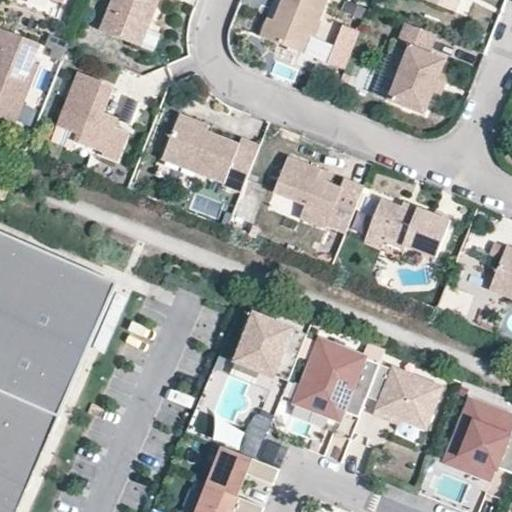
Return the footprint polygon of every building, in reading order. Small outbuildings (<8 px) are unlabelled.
[(111,0),(100,26),(139,43),(157,0),(111,0)] [(262,37),(301,54),(309,36),(317,39),(323,23),(319,20),(326,0),(286,0),(278,22),(270,19),(262,37)] [(387,100),(424,117),(444,60),(428,53),(436,34),(406,22),(398,41),(407,48),(387,100)] [(0,115),(23,127),(46,43),(0,27),(0,115)] [(111,87),(81,73),(60,122),(76,130),(79,143),(99,150),(98,159),(113,165),(123,133),(98,120),(111,87)] [(255,152),(174,122),(158,166),(239,195),(255,152)] [(290,159),(278,188),(312,203),(301,219),(323,229),(324,225),(345,233),(364,186),(343,178),(340,187),(316,178),(319,168),(290,159)] [(381,195),(369,231),(437,259),(450,219),(381,195)] [(13,511),(116,290),(0,236),(0,511),(13,511)] [(511,249),(506,248),(488,289),(511,299),(511,249)] [(441,312),(468,317),(472,293),(445,288),(441,312)] [(256,314),(237,360),(285,380),(305,334),(256,314)] [(338,346),(318,337),(300,380),(320,391),(338,346)] [(381,361),(338,346),(320,391),(314,406),(333,413),(337,405),(358,414),(368,393),(381,361)] [(381,361),(368,393),(383,399),(381,407),(424,424),(441,387),(381,361)] [(511,415),(471,399),(453,441),(467,443),(472,455),(470,467),(484,476),(487,467),(498,469),(502,465),(511,469),(511,415)] [(266,441),(273,418),(254,413),(243,452),(283,462),(287,447),(266,441)] [(221,422),(215,437),(239,447),(245,432),(221,422)] [(225,449),(210,484),(237,494),(246,473),(273,484),(279,469),(225,449)] [(210,484),(197,511),(230,511),(231,511),(233,511),(263,511),(265,506),(237,494),(210,484)]
